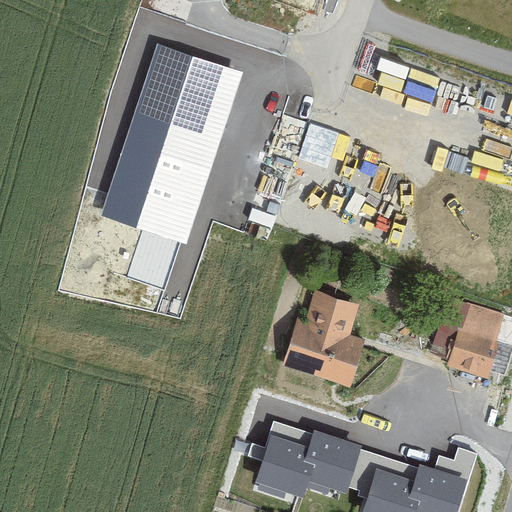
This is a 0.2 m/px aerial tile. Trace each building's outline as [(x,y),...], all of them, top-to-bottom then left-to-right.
[(243,72),(158,44),(101,217),(186,245),(243,72)] [(297,317),(283,366),(352,386),(366,340),(350,336),(359,304),(316,292),(308,321),(297,317)] [(453,313),(441,353),(490,368),(501,328),(453,313)] [(323,436),(274,420),(257,473),(306,488),(323,436)] [(372,451),(323,436),(306,488),(355,504),(372,451)] [(406,511),(421,467),(372,451),(355,504),(378,511),(406,511)] [(460,511),(469,483),(421,467),(406,511),(460,511)]
